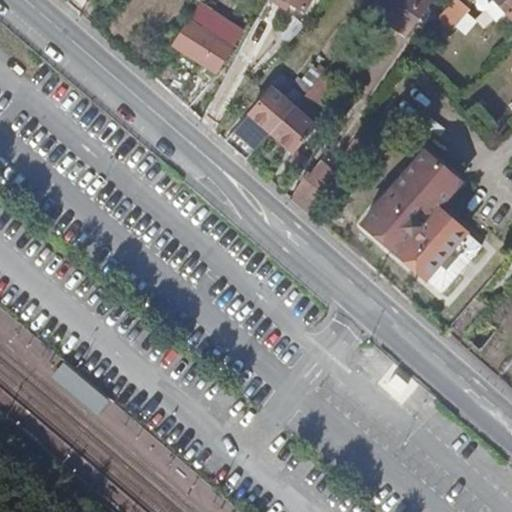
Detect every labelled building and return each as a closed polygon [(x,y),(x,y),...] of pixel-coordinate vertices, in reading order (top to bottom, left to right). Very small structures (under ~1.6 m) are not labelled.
[(281,0),(303,13),(310,0),(281,0)] [(425,0),(380,0),(371,13),(409,42),(435,8),(425,0)] [(507,20),(489,0),(486,0),(478,8),(498,29),(507,20)] [(511,0),(489,0),(507,20),(511,17),(511,18),(511,0)] [(458,3),(439,22),(451,35),(470,16),(458,3)] [(215,14),(207,25),(217,33),(214,38),(203,31),(191,23),(176,46),(216,73),(243,32),(215,14)] [(207,25),(203,31),(214,38),(217,33),(207,25)] [(303,87),(309,93),(317,85),(321,81),(329,70),(325,67),(317,75),(315,73),(303,87)] [(321,81),(326,85),(334,75),(329,70),(321,81)] [(171,93),(189,110),(208,88),(190,72),(171,93)] [(406,72),(379,114),(405,132),(433,91),(406,72)] [(296,108),(271,135),(293,155),(318,128),(309,120),(330,97),(317,85),(309,93),(296,108)] [(271,135),(296,108),(274,89),(227,143),(248,161),(271,135)] [(422,153),(362,225),(441,294),(479,249),(436,210),(458,184),(422,153)] [(307,174),(292,199),(308,213),(314,204),(324,188),(307,174)] [(114,399),(65,356),(50,374),(100,416),(114,399)] [(97,423),(141,459),(156,440),(113,404),(97,423)]
